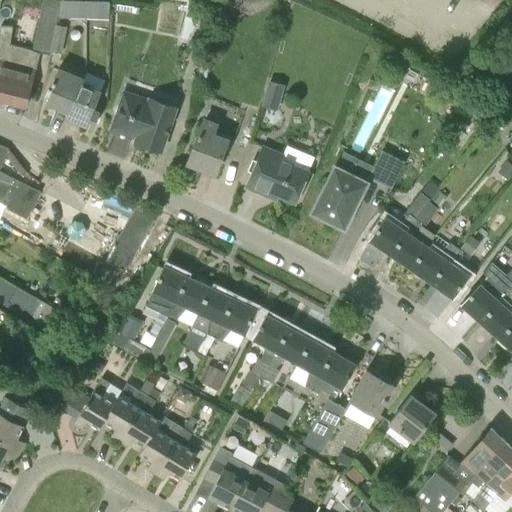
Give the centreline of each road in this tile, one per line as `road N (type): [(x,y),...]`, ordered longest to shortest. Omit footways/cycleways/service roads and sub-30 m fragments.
road 1 (residential): [(511,423),(441,352),(367,297),(252,236),(0,125)]
road 2 (residential): [(14,511),(36,472),(57,462),(94,465),(120,483)]
